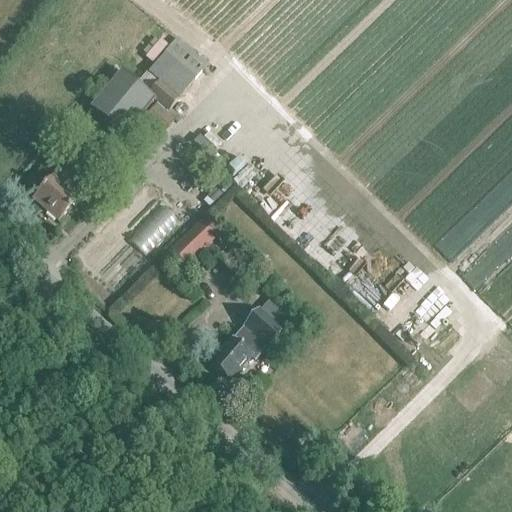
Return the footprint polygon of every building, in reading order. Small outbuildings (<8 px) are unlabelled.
[(178,121),(182,116),(172,107),(207,65),(176,39),(149,71),(161,81),(148,96),(154,101),(167,112),(178,121)] [(162,41),(146,57),(153,63),(168,47),(162,41)] [(154,101),(148,96),(120,73),(89,110),(123,138),(154,101)] [(165,115),(155,106),(138,126),(146,133),(148,131),(158,140),(171,124),(174,127),(178,121),(167,112),(165,115)] [(69,178),(72,175),(79,166),(68,156),(57,168),(69,178)] [(58,223),(79,198),(53,176),(32,201),(58,223)] [(215,190),(207,198),(212,204),(221,197),(215,190)] [(130,237),(146,255),(180,224),(164,206),(130,237)] [(186,267),(221,234),(205,218),(170,251),(186,267)] [(277,338),(254,317),(210,367),(212,369),(211,371),(219,378),(220,376),(229,384),(250,359),(254,362),(266,349),(267,350),(277,338)]
